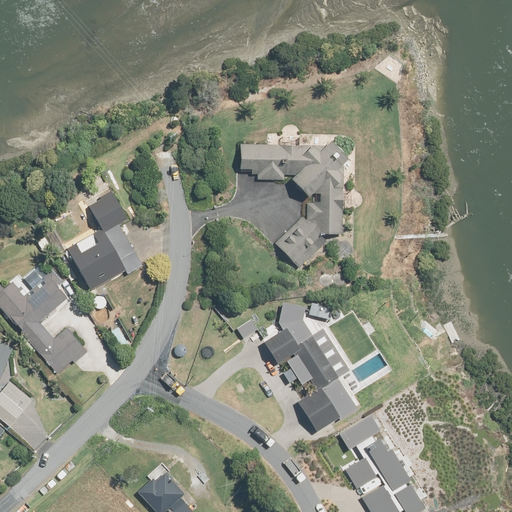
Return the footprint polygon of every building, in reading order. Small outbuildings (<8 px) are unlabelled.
[(330,146),(239,149),(239,176),(299,175),(289,185),(304,202),(304,217),(272,245),(293,271),(323,243),(341,244),(342,182),(337,177),(347,165),(330,146)] [(113,197),(88,210),(98,231),(91,235),(97,247),(80,257),(73,244),(64,248),(87,291),(139,265),(117,226),(125,222),(113,197)] [(44,237),(36,242),(43,253),(51,248),(44,237)] [(0,286),(0,312),(52,377),(84,350),(65,328),(52,340),(38,324),(65,300),(47,279),(24,298),(9,283),(2,289),(0,286)] [(298,401),(317,430),(338,417),(340,419),(357,408),(338,378),(350,370),(322,328),(312,336),(303,321),(305,308),(283,303),(279,323),(283,330),(264,343),(279,364),(294,354),(295,357),(287,362),(302,385),(310,381),(316,390),(298,401)] [(258,328),(253,319),(237,329),(242,338),(258,328)] [(0,377),(10,348),(0,344),(0,377)] [(6,384),(0,391),(0,422),(9,430),(30,402),(6,384)] [(372,411),(335,433),(347,452),(352,448),(370,478),(375,475),(381,484),(360,497),(369,511),(419,511),(426,508),(410,481),(413,479),(372,411)] [(151,480),(134,496),(149,511),(169,511),(170,511),(191,511),(194,509),(183,500),(188,495),(166,475),(156,485),(151,480)]
